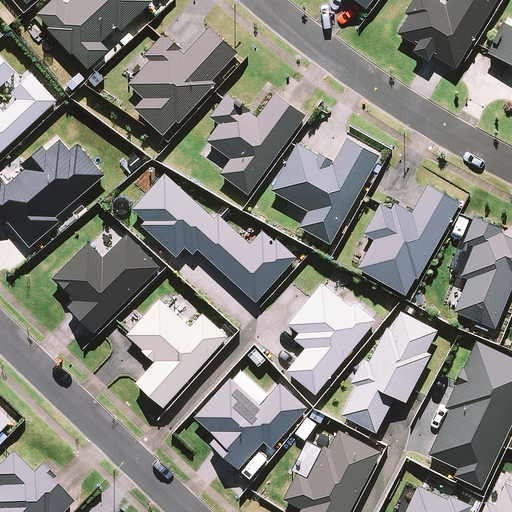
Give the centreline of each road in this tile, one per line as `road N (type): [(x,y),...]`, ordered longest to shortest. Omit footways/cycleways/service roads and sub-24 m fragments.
road 1 (residential): [(260,0),(451,140),(511,170)]
road 2 (residential): [(201,511),(0,323)]
